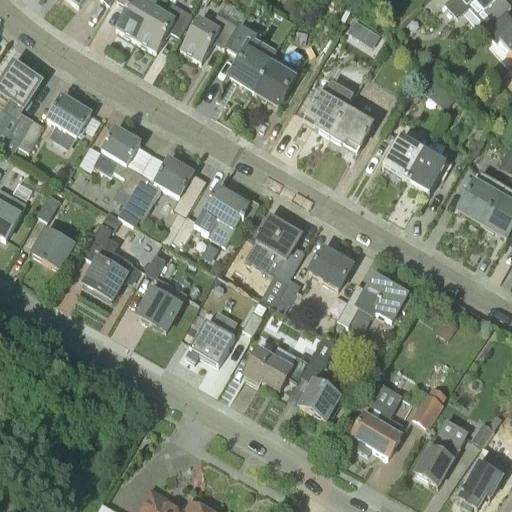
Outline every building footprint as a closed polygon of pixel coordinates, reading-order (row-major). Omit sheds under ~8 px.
[(62,0),(78,12),(87,0),(96,0),(101,3),(108,9),(114,0),(62,0)] [(135,46),(153,14),(143,8),(147,0),(120,0),(116,7),(127,13),(114,34),(135,46)] [(289,0),(288,0),(281,14),(292,20),(299,6),(289,0)] [(486,33),(505,17),(510,11),(500,0),(433,0),(421,11),(430,22),(444,9),(457,23),(468,13),(486,33)] [(153,14),(135,46),(155,58),(167,37),(178,43),(191,21),(171,9),(164,21),(153,14)] [(511,25),(505,17),(486,33),(483,35),(495,49),(499,46),(511,60),(511,25)] [(236,32),(216,20),(209,31),(198,25),(179,57),(200,69),(212,48),(223,54),(236,32)] [(349,37),(357,42),(365,31),(356,26),(349,37)] [(254,99),(274,65),(250,51),(246,57),(229,85),(254,99)] [(274,65),(254,99),(277,112),(294,84),(297,78),(274,65)] [(19,148),(32,127),(19,119),(21,116),(39,90),(12,72),(0,88),(0,100),(9,107),(3,116),(18,126),(8,141),(19,148)] [(429,85),(424,92),(420,97),(445,116),(454,105),(429,85)] [(329,142),(345,116),(352,102),(330,89),(322,103),(318,101),(306,123),(318,130),(316,134),(329,142)] [(75,145),(90,120),(60,103),(46,128),(57,135),(52,143),(53,147),(64,153),(68,152),(73,144),(75,145)] [(345,116),(329,142),(343,150),(346,146),(358,153),(371,131),(345,116)] [(17,152),(27,159),(42,133),(32,127),(19,148),(17,152)] [(124,209),(140,181),(126,173),(140,149),(114,134),(99,160),(116,171),(112,178),(124,184),(113,202),(124,208),(124,209)] [(405,188),(423,157),(399,144),(381,174),(405,188)] [(509,178),(511,171),(511,156),(507,154),(497,172),(509,178)] [(423,157),(405,188),(428,201),(445,171),(423,157)] [(124,209),(124,208),(117,222),(120,224),(134,232),(140,222),(144,225),(161,195),(178,205),(193,180),(167,165),(153,189),(140,181),(124,209)] [(480,232),(503,194),(479,180),(474,189),(473,188),(456,217),(480,232)] [(226,255),(236,238),(234,237),(241,223),(247,212),(233,203),(217,193),(201,219),(209,224),(200,239),(226,255)] [(511,199),(503,194),(480,232),(505,246),(511,234),(511,199)] [(24,210),(0,195),(0,242),(5,246),(20,220),(19,219),(24,210)] [(47,228),(59,207),(48,201),(36,221),(47,228)] [(114,237),(120,224),(117,222),(108,217),(100,230),(112,236),(114,237)] [(181,255),(196,228),(186,222),(179,234),(171,249),(181,255)] [(274,311),(289,286),(300,267),(289,260),(300,242),(268,224),(254,250),(253,250),(244,267),(264,278),(264,277),(274,282),(261,304),(274,311)] [(169,251),(171,249),(179,234),(170,229),(160,246),(169,251)] [(132,269),(112,258),(117,250),(107,244),(112,236),(100,230),(81,263),(94,270),(90,278),(89,278),(83,290),(111,306),(125,279),(126,279),(132,269)] [(59,277),(74,251),(47,235),(32,261),(59,277)] [(336,297),(351,271),(322,255),(307,280),(336,297)] [(153,284),(164,266),(154,261),(144,279),(153,284)] [(221,280),(226,269),(216,264),(210,274),(221,280)] [(165,337),(180,310),(185,301),(157,285),(152,294),(153,295),(137,321),(165,337)] [(405,303),(373,285),(366,297),(356,292),(336,325),(347,332),(361,310),(370,316),(369,318),(389,330),(405,303)] [(289,286),(274,311),(285,317),(299,292),(289,286)] [(252,317),(259,321),(264,311),(257,307),(252,317)] [(252,341),(263,324),(252,317),(242,335),(252,341)] [(217,371),(233,344),(205,328),(191,352),(185,362),(194,367),(197,360),(217,371)] [(193,338),(186,335),(181,344),(188,347),(193,338)] [(313,362),(307,371),(300,384),(312,391),(299,413),(324,427),(339,402),(338,402),(344,392),(319,378),(325,369),(323,368),(330,356),(333,357),(336,351),(322,343),(313,362)] [(300,384),(307,371),(295,365),(294,368),(275,357),(272,362),(258,354),(243,381),(259,390),(260,387),(278,397),(286,384),(297,390),(300,384)] [(427,435),(443,411),(426,399),(410,423),(427,435)] [(388,418),(372,408),(370,412),(369,411),(364,420),(351,442),(354,444),(349,451),(366,461),(371,454),(387,463),(400,441),(398,440),(403,431),(385,422),(388,418)] [(342,416),(334,431),(341,435),(349,420),(342,416)] [(462,450),(468,439),(445,425),(430,452),(429,452),(413,479),(437,493),(451,465),(453,466),(461,449),(462,450)] [(480,453),(488,442),(492,435),(481,428),(469,447),(480,453)] [(502,484),(501,483),(480,471),(479,470),(458,505),(461,507),(459,510),(463,511),(477,511),(483,503),(489,506),(502,484)] [(191,511),(172,511),(152,500),(145,511),(210,511),(204,508),(197,511),(193,509),(191,511)]
